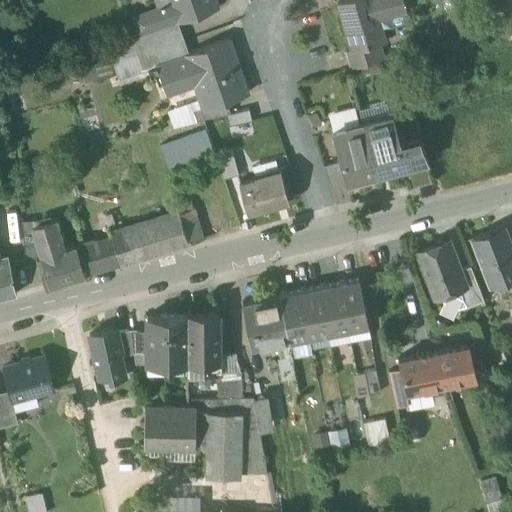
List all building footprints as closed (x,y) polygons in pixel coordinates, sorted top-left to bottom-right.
[(215,0),(159,0),(161,6),(155,8),(160,22),(172,18),(173,21),(217,5),(215,0)] [(405,5),(403,0),(346,0),(339,2),(352,49),(352,50),(379,43),(385,41),(377,13),(405,5)] [(160,22),(130,33),(131,35),(137,52),(180,41),(173,21),(172,18),(160,22)] [(131,35),(111,41),(117,57),(137,52),(131,35)] [(228,39),(185,54),(185,56),(157,66),(158,67),(165,86),(194,76),(205,104),(224,98),(225,100),(226,99),(247,92),(228,39)] [(180,41),(137,52),(143,69),(144,72),(158,67),(157,66),(185,56),(185,54),(180,41)] [(383,58),(379,43),(352,50),(352,49),(346,51),(347,52),(352,66),(351,66),(351,67),(383,58)] [(137,52),(117,57),(80,66),(86,82),(118,72),(120,78),(143,69),(137,52)] [(205,104),(193,109),(196,119),(229,111),(226,99),(225,100),(224,98),(205,104)] [(249,107),(226,113),(228,124),(252,119),(249,107)] [(393,115),(362,123),(366,138),(367,138),(377,175),(406,167),(400,142),(393,115)] [(362,123),(333,131),(337,145),(338,145),(339,145),(366,138),(362,123)] [(206,128),(161,143),(169,166),(214,150),(206,128)] [(419,137),(400,142),(406,167),(428,162),(419,137)] [(366,138),(339,145),(338,145),(337,145),(341,160),(347,183),(377,175),(367,138),(366,138)] [(233,149),(215,154),(223,177),(239,173),(233,149)] [(341,160),(323,165),(331,187),(347,183),(341,160)] [(275,161),(254,166),(256,176),(269,173),(269,175),(278,172),(275,161)] [(278,172),(269,175),(269,173),(256,176),(239,181),(248,211),(290,199),(282,172),(278,172)] [(178,208),(110,229),(112,234),(120,262),(188,242),(183,224),(178,208)] [(65,248),(56,218),(33,225),(32,226),(37,243),(41,255),(37,256),(46,285),(84,274),(84,273),(75,245),(65,248)] [(197,219),(183,224),(188,242),(203,238),(197,219)] [(33,220),(21,221),(24,245),(37,243),(32,226),(33,225),(33,220)] [(511,250),(504,230),(490,235),(489,232),(473,238),(489,281),(503,275),(504,279),(511,276),(511,250)] [(112,234),(75,245),(84,273),(120,262),(112,234)] [(449,243),(435,248),(434,245),(418,251),(435,296),(440,294),(443,302),(457,308),(466,305),(459,287),(465,284),(459,269),(449,243)] [(0,260),(0,297),(16,293),(7,258),(0,260)] [(483,299),(470,265),(459,269),(465,284),(459,287),(466,305),(483,299)] [(359,278),(338,282),(348,329),(368,325),(359,278)] [(338,282),(319,286),(328,333),(348,329),(338,282)] [(319,286),(299,290),(308,337),(328,333),(319,286)] [(299,290),(280,294),(287,334),(289,341),(308,337),(299,290)] [(280,295),(243,302),(251,341),(287,334),(280,295)] [(457,308),(443,302),(439,312),(452,319),(457,308)] [(214,313),(194,315),(194,314),(188,315),(188,363),(188,376),(217,375),(222,371),(222,355),(218,351),(218,312),(214,312),(214,313)] [(168,315),(147,315),(147,328),(147,352),(147,363),(168,363),(168,315)] [(188,315),(168,315),(168,363),(188,363),(188,315)] [(131,328),(117,331),(122,351),(120,352),(120,355),(134,352),(131,328)] [(147,352),(147,328),(131,328),(134,352),(147,352)] [(117,331),(105,334),(104,330),(89,334),(99,376),(110,373),(111,377),(125,374),(120,355),(120,352),(122,351),(117,331)] [(468,344),(437,349),(445,383),(475,377),(468,344)] [(437,349),(398,358),(405,391),(445,383),(437,349)] [(45,356),(3,367),(11,399),(54,387),(45,356)] [(376,368),(364,371),(369,394),(380,392),(376,368)] [(280,392),(254,397),(261,435),(274,430),(273,423),(285,421),(280,392)] [(254,395),(209,397),(209,409),(241,409),(240,471),(267,471),(261,435),(254,397),(254,395)] [(209,409),(209,397),(187,397),(187,408),(195,408),(206,409),(209,409)] [(187,408),(144,407),(143,444),(194,446),(194,445),(195,408),(187,408)] [(206,409),(195,408),(194,445),(206,445),(206,409)] [(209,409),(206,409),(206,445),(205,474),(240,474),(240,471),(241,409),(209,409)] [(385,417),(374,420),(378,443),(390,441),(385,417)] [(374,420),(362,422),(366,445),(378,443),(374,420)] [(328,426),(327,447),(346,448),(346,427),(328,426)] [(44,511),(40,494),(26,497),(29,511),(44,511)]
